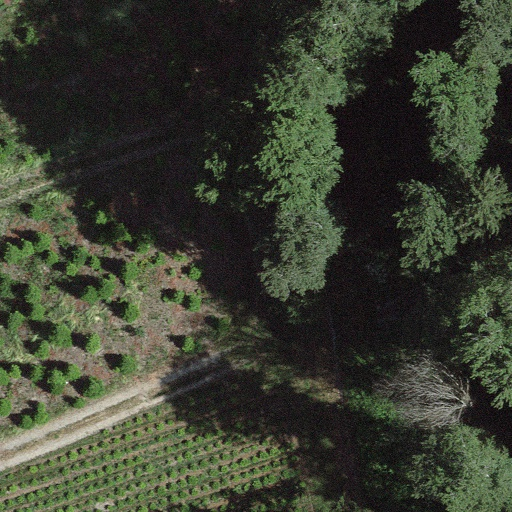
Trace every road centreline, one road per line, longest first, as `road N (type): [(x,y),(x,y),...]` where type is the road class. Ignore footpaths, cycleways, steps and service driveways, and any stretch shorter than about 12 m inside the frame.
road 1 (track): [(0,456),(247,363)]
road 2 (track): [(0,194),(197,123)]
